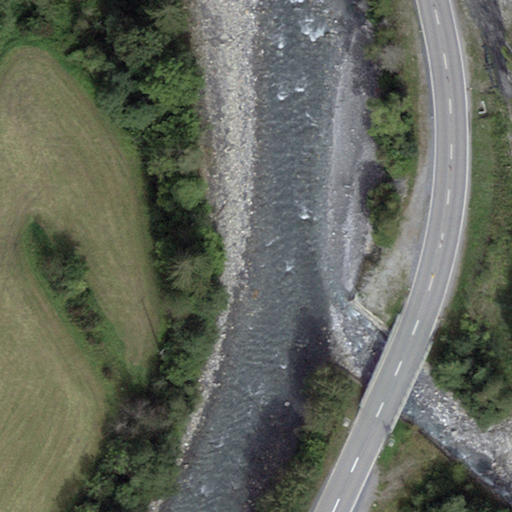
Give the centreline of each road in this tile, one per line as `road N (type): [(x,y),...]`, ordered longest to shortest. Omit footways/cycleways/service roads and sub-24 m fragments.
road 1 (secondary): [(433,0),(451,119),(440,246),(417,324),(333,511)]
road 2 (unknown): [(389,389),(511,463)]
